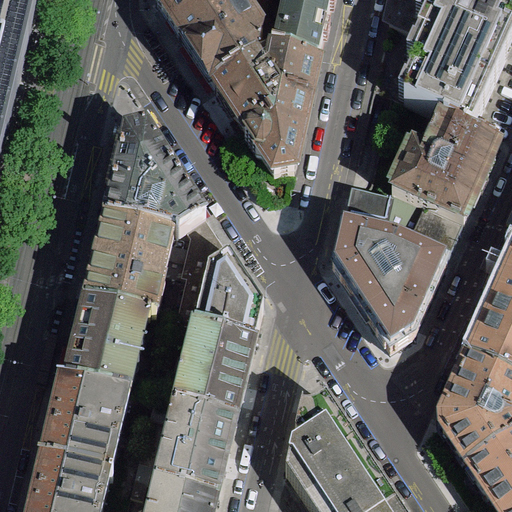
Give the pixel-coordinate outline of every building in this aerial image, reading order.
[(0,0),(0,15),(33,23),(39,0),(0,0)] [(160,0),(158,7),(217,95),(257,68),(264,42),(238,5),(230,11),(226,5),(227,0),(160,0)] [(287,0),(274,62),(318,72),(334,0),(287,0)] [(397,0),(390,30),(419,42),(436,5),(428,2),(429,0),(397,0)] [(511,0),(429,0),(428,2),(436,5),(419,42),(426,45),(411,80),(418,83),(406,109),(442,125),(473,137),(511,53),(511,0)] [(0,15),(0,118),(11,121),(33,23),(0,15)] [(318,72),(274,62),(268,86),(264,86),(262,84),(263,81),(257,68),(217,95),(253,150),(276,184),(295,180),(318,72)] [(0,118),(0,166),(11,121),(0,118)] [(473,137),(442,125),(426,159),(414,154),(394,200),(426,214),(465,230),(500,151),(473,137)] [(127,138),(107,224),(183,242),(207,227),(147,134),(127,138)] [(386,243),(394,205),(354,196),(345,234),(386,243)] [(465,230),(426,214),(409,251),(448,269),(465,230)] [(183,242),(107,224),(87,307),(149,322),(157,324),(168,280),(181,282),(190,245),(183,242)] [(176,330),(197,335),(210,274),(230,261),(207,227),(183,242),(190,245),(181,282),(187,283),(176,330)] [(386,243),(345,234),(336,274),(391,358),(416,342),(448,269),(409,251),(397,245),(386,243)] [(210,274),(197,335),(257,348),(266,312),(230,261),(210,274)] [(511,294),(511,271),(503,291),(511,294)] [(511,384),(511,294),(503,291),(470,366),(511,384)] [(132,401),(149,322),(87,307),(67,387),(132,401)] [(257,348),(197,335),(177,414),(237,427),(257,348)] [(511,384),(470,366),(442,427),(443,435),(468,473),(511,444),(511,384)] [(113,479),(132,401),(67,387),(48,466),(113,479)] [(308,511),(397,511),(398,511),(328,406),(319,411),(312,414),(302,415),(296,440),(298,443),(301,442),(304,446),(294,453),(287,480),(308,511)] [(174,429),(177,414),(155,408),(151,424),(174,429)] [(237,427),(177,414),(174,429),(158,492),(218,506),(237,427)] [(511,511),(511,444),(468,473),(493,511),(511,511)] [(105,511),(113,479),(48,466),(37,511),(105,511)] [(152,473),(140,470),(132,501),(144,504),(152,473)] [(216,511),(218,506),(158,492),(153,511),(216,511)]
